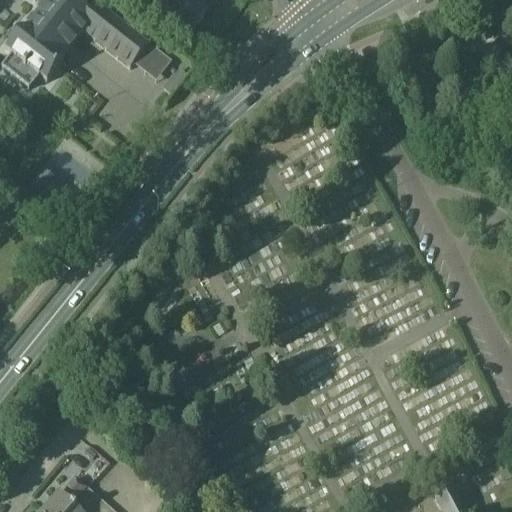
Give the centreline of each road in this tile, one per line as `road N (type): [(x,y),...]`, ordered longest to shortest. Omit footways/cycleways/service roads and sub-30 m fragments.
road 1 (tertiary): [(0,378),(127,213),(247,88),(321,26)]
road 2 (unclassified): [(416,185),(321,26)]
